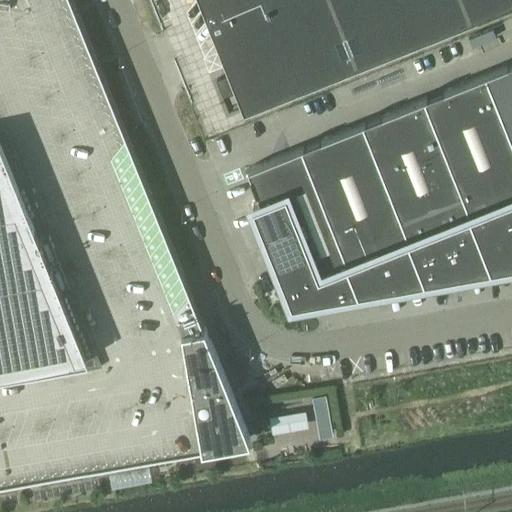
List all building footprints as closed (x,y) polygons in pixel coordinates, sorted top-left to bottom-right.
[(0,0),(0,480),(251,436),(205,324),(73,0),(0,0)] [(203,0),(232,72),(217,78),(229,109),(244,103),(503,0),(203,0)] [(511,61),(486,72),(511,138),(511,61)] [(511,138),(486,72),(424,97),(491,264),(511,260),(511,138)] [(424,97),(363,121),(424,276),(491,264),(424,97)] [(363,121),(302,146),(332,221),(358,288),(424,276),(363,121)] [(254,203),(271,245),(332,221),(302,146),(248,167),(261,199),(254,203)] [(332,221),(271,245),(292,299),(358,288),(332,221)] [(327,395),(314,397),(320,429),(333,426),(327,395)]
